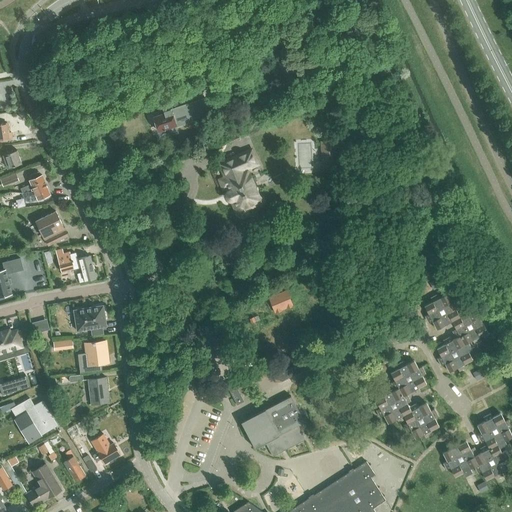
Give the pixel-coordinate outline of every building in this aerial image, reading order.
[(300,77),(294,58),(278,63),(285,82),(300,77)] [(165,113),(154,116),(159,131),(168,128),(170,135),(179,132),(177,126),(197,119),(213,114),(207,96),(164,110),(165,113)] [(7,122),(0,123),(0,138),(12,136),(11,131),(8,131),(7,122)] [(239,134),(228,138),(231,144),(241,140),(239,134)] [(325,155),(326,167),(336,166),(335,142),(322,142),(323,155),(325,155)] [(0,159),(5,158),(8,167),(21,162),(17,149),(7,153),(6,151),(0,152),(0,159)] [(256,188),(251,190),(242,170),(257,163),(251,151),(220,164),(226,177),(220,180),(223,188),(227,187),(229,192),(228,192),(227,194),(229,198),(231,199),(232,199),(233,201),(232,201),(237,214),(239,216),(242,217),(245,215),(247,213),(247,210),(246,208),(261,201),(256,188)] [(20,188),(22,192),(33,188),(34,189),(46,184),(42,174),(41,175),(38,171),(30,175),(30,179),(29,180),(31,183),(20,188)] [(16,173),(1,179),(3,187),(19,181),(16,173)] [(50,194),(50,193),(46,184),(34,189),(33,188),(22,192),(22,193),(24,200),(30,202),(38,199),(43,197),(45,197),(50,196),(50,194)] [(42,234),(48,244),(68,235),(56,211),(36,220),(42,234)] [(76,252),(70,253),(70,251),(63,253),(57,254),(61,271),(74,268),(74,269),(81,267),(82,271),(78,273),(80,282),(96,277),(90,255),(77,258),(76,252)] [(5,270),(0,271),(0,296),(12,294),(9,284),(8,278),(7,274),(23,269),(20,258),(3,262),(5,270)] [(441,286),(437,279),(431,282),(430,282),(434,289),(435,289),(441,286)] [(293,306),(287,290),(269,297),(275,313),(293,306)] [(432,302),(425,305),(429,313),(429,314),(431,317),(433,321),(437,329),(445,325),(453,321),(454,324),(455,325),(457,328),(461,326),(464,334),(457,338),(456,338),(453,340),(446,343),(444,344),(437,348),(442,356),(438,358),(442,365),(445,363),(450,371),(457,367),(458,367),(460,371),(467,367),(465,363),(473,359),(468,351),(472,349),(468,342),(469,342),(471,340),(472,340),(474,343),(481,340),(479,336),(480,336),(480,335),(488,332),(483,323),(487,321),(483,314),(480,316),(475,308),(467,312),(466,311),(465,309),(459,312),(458,312),(456,309),(456,308),(460,306),(456,299),(452,301),(448,293),(440,298),(438,294),(430,297),(432,302)] [(77,331),(91,329),(92,336),(103,334),(102,327),(107,326),(103,305),(74,310),(77,331)] [(48,318),(33,321),(35,331),(50,328),(48,318)] [(255,333),(251,323),(244,326),(248,336),(255,333)] [(9,329),(0,332),(0,359),(0,360),(15,356),(13,349),(22,346),(17,329),(10,332),(9,329)] [(73,339),(54,339),(54,348),(74,348),(73,339)] [(80,365),(84,364),(85,370),(98,369),(97,363),(108,361),(105,340),(85,342),(87,354),(79,355),(80,365)] [(406,364),(404,360),(396,364),(399,368),(391,372),(399,387),(391,392),(389,388),(381,392),(384,396),(376,400),(380,407),(376,409),(380,417),(384,415),(389,423),(395,420),(397,424),(404,420),(402,416),(404,415),(408,422),(404,425),(408,432),(412,430),(416,438),(439,426),(435,418),(439,416),(435,408),(431,410),(427,402),(412,410),(408,402),(404,404),(400,397),(427,383),(423,375),(427,373),(423,366),(419,368),(415,360),(406,364)] [(387,369),(383,362),(376,366),(380,373),(387,369)] [(238,388),(264,374),(283,381),(303,370),(299,363),(282,372),(263,366),(227,385),(238,405),(245,401),(238,388)] [(82,381),(82,380),(84,379),(83,375),(82,375),(82,374),(70,375),(70,377),(69,377),(70,381),(71,381),(71,382),(82,381)] [(87,378),(91,403),(109,401),(105,375),(87,378)] [(0,384),(0,387),(2,395),(31,386),(28,377),(0,385),(0,384)] [(245,419),(259,446),(266,443),(273,456),(306,439),(299,425),(306,422),(292,395),(245,419)] [(57,424),(43,400),(34,405),(30,397),(12,408),(18,418),(27,413),(40,434),(57,424)] [(463,472),(465,476),(472,472),(470,468),(478,464),(486,479),(494,475),(496,479),(503,475),(501,471),(510,466),(506,459),(509,457),(505,450),(502,452),(500,448),(507,444),(505,440),(511,436),(511,433),(509,428),(511,425),(511,423),(509,418),(505,420),(501,413),(493,417),(490,413),(483,416),(485,421),(478,425),(492,452),(485,456),(482,451),(475,455),(467,440),(443,453),(447,460),(443,463),(447,470),(451,468),(455,476),(463,472)] [(81,421),(66,429),(71,438),(86,430),(81,421)] [(47,439),(48,441),(51,446),(61,440),(58,433),(47,439)] [(102,458),(105,463),(120,453),(114,442),(110,444),(104,433),(92,440),(98,451),(93,455),(97,461),(102,458)] [(50,454),(48,456),(51,461),(58,457),(51,446),(48,441),(44,443),(44,444),(38,448),(42,454),(48,451),(50,454)] [(70,450),(65,453),(69,459),(74,456),(70,450)] [(90,456),(88,455),(83,458),(91,471),(97,468),(90,456)] [(2,463),(22,497),(27,494),(33,505),(48,496),(49,497),(61,489),(45,463),(31,471),(40,486),(28,493),(11,466),(19,462),(15,456),(2,463)] [(75,481),(86,475),(74,456),(69,459),(63,462),(75,481)] [(366,462),(332,484),(287,511),(263,511),(247,501),(231,511),(374,511),(372,509),(385,501),(370,478),(375,475),(366,462)] [(2,467),(0,467),(0,484),(4,491),(13,485),(2,467)] [(484,481),(477,485),(481,492),(488,489),(484,481)]
